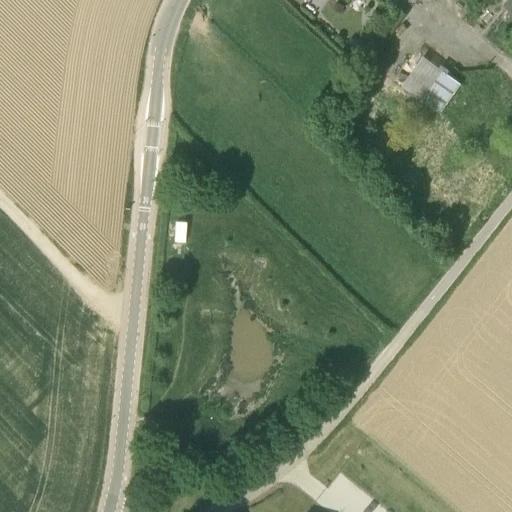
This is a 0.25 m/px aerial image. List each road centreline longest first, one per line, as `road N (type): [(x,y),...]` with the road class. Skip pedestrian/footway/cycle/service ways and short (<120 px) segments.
road 1 (tertiary): [(109,511),(159,56),(178,0)]
road 2 (unclassified): [(215,511),(275,476),(333,420),(511,196)]
road 3 (track): [(130,330),(0,205)]
